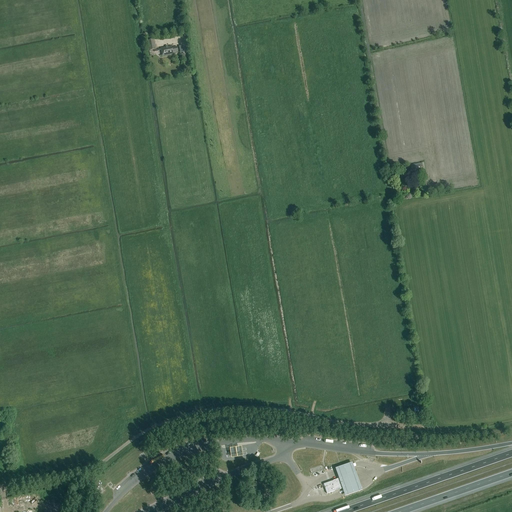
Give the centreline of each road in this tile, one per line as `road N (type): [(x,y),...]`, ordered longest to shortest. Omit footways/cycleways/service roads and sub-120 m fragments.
road 1 (unclassified): [(0,489),(85,472),(143,430),(227,404),(423,425)]
road 2 (motorway): [(511,453),(343,511)]
